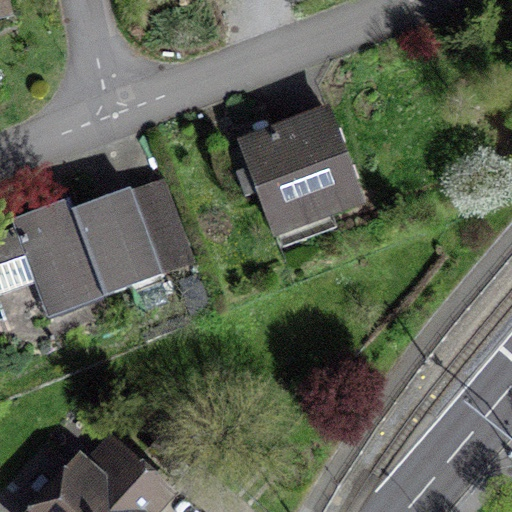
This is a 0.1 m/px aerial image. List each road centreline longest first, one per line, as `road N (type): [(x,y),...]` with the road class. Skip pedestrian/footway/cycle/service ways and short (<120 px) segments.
road 1 (residential): [(412,7),(113,115)]
road 2 (secondary): [(405,511),(511,384)]
road 3 (residential): [(113,115),(0,159)]
